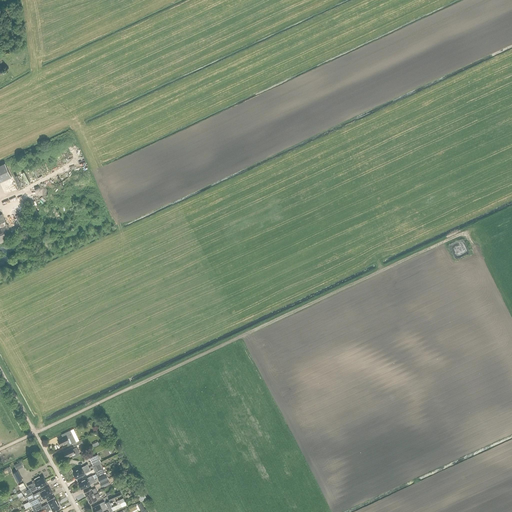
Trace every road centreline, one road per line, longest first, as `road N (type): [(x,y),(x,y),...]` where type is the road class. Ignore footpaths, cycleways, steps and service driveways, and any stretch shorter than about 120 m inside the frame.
road 1 (track): [(462,234),(133,387)]
road 2 (track): [(0,450),(133,387)]
